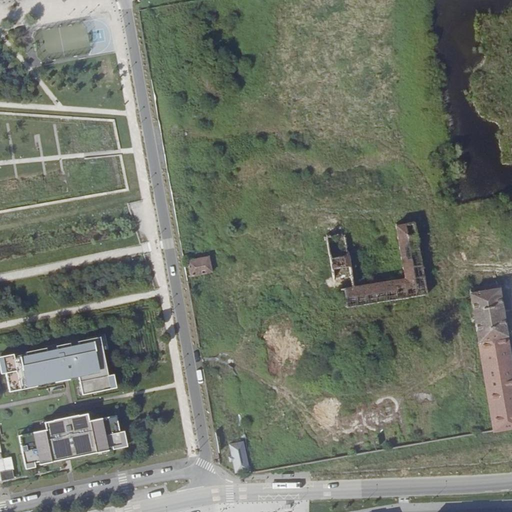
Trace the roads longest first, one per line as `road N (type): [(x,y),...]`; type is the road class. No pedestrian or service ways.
road 1 (residential): [(126,0),(206,455),(200,470)]
road 2 (secondary): [(511,482),(206,495)]
